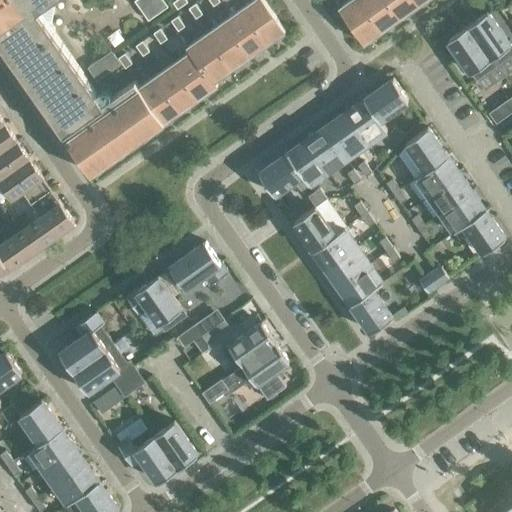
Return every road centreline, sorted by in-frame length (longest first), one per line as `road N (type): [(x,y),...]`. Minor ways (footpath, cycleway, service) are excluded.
road 1 (residential): [(333,384),(203,202),(207,183),(349,82),(293,0)]
road 2 (residential): [(0,304),(102,231),(0,92)]
road 3 (residential): [(149,511),(0,304)]
road 4 (residential): [(333,384),(149,511)]
road 5 (residential): [(511,259),(333,384)]
road 6 (residential): [(396,472),(511,392)]
